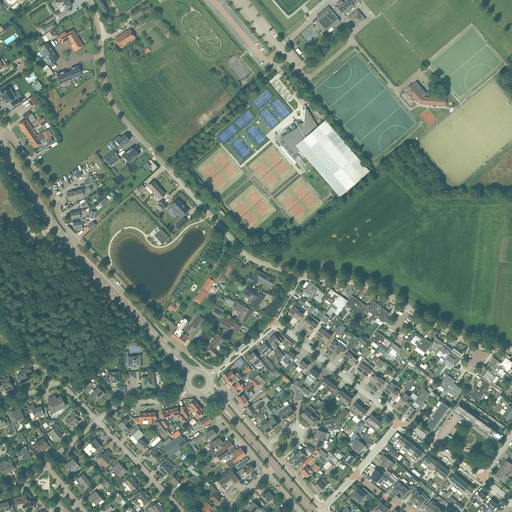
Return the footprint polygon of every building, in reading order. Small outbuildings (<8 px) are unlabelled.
[(61,10),(54,14),(55,16),(56,17),(57,19),(70,10),(69,8),(68,7),(71,5),(68,1),(67,1),(66,0),(56,0),(55,1),(61,10)] [(344,0),(345,1),(343,3),(341,0),(336,5),(338,7),(337,8),(336,6),(334,9),(338,14),(340,12),(343,12),(344,14),(354,6),(352,4),(354,2),(356,4),(360,0),(361,0),(363,1),(364,0),(344,0)] [(332,28),(340,21),(328,6),(317,15),(319,17),(314,21),(318,26),(317,26),(323,33),(331,26),(332,28)] [(366,19),(357,9),(347,18),(356,28),(366,19)] [(142,10),(131,15),(134,22),(145,18),(142,10)] [(43,25),(39,28),(43,34),(47,32),(44,27),(43,25)] [(136,38),(130,29),(114,39),(120,48),(136,38)] [(308,39),(310,42),(317,36),(314,33),(312,35),(310,33),(312,31),(310,29),(303,35),(307,40),(308,39)] [(65,32),(58,36),(62,43),(69,38),(71,37),(76,34),(73,30),(66,34),(65,32)] [(73,43),(71,45),(75,51),(83,46),(76,34),(71,37),(69,38),(73,43)] [(44,56),(53,51),(47,42),(39,48),(44,56)] [(44,56),(49,65),(58,59),(53,51),(44,56)] [(71,79),(82,75),(78,66),(71,69),(70,69),(71,71),(68,72),(69,75),(71,79)] [(64,71),(56,74),(60,84),(71,79),(69,75),(68,72),(65,73),(64,71)] [(427,94),(416,81),(413,84),(424,97),(427,94)] [(417,102),(419,101),(424,97),(413,84),(406,90),(417,102)] [(3,96),(2,96),(4,99),(6,102),(11,100),(12,102),(11,102),(13,106),(23,100),(21,97),(18,99),(11,86),(4,89),(4,91),(1,93),(3,96)] [(271,100),(279,109),(290,100),(282,91),(271,100)] [(32,96),(27,99),(33,107),(38,104),(32,96)] [(424,97),(419,101),(420,102),(419,103),(420,104),(445,106),(446,98),(424,97)] [(299,128),(285,136),(294,153),(299,150),(300,151),(312,164),(333,188),(329,191),(330,193),(331,194),(333,197),(335,198),(335,199),(339,195),(339,196),(369,171),(325,120),(324,121),(317,127),(307,109),(306,109),(305,109),(305,106),(304,111),(304,113),(303,123),(303,126),(298,125),(297,125),(298,126),(298,127),(299,128)] [(39,124),(33,129),(29,131),(32,134),(27,137),(30,142),(35,139),(34,137),(37,135),(34,131),(40,126),(41,127),(47,122),(49,120),(46,116),(37,122),(39,124)] [(18,124),(23,131),(30,125),(26,119),(18,124)] [(33,129),(30,125),(23,131),(27,137),(32,134),(29,131),(33,129)] [(48,130),(37,135),(34,137),(35,139),(30,142),(35,148),(41,143),(38,139),(41,138),(43,141),(45,139),(45,140),(51,137),(51,136),(52,135),(49,129),(48,130)] [(128,142),(129,141),(125,134),(120,138),(119,136),(114,140),(119,148),(120,147),(121,147),(125,144),(126,144),(128,142)] [(137,151),(134,147),(133,148),(132,147),(132,148),(129,150),(129,149),(126,152),(123,154),(129,162),(132,160),(138,155),(136,152),(137,151)] [(114,150),(104,158),(107,162),(112,159),(117,155),(114,150)] [(150,171),(156,165),(151,159),(144,165),(150,171)] [(84,182),(87,188),(67,193),(68,200),(72,199),(73,201),(84,198),(102,184),(95,174),(84,182)] [(148,186),(154,192),(159,188),(153,181),(148,186)] [(154,196),(155,194),(160,199),(165,194),(159,188),(154,192),(152,194),(154,196)] [(106,197),(99,203),(103,207),(106,203),(106,202),(109,200),(106,197)] [(84,199),(79,202),(83,208),(88,204),(84,199)] [(172,206),(170,208),(174,212),(176,210),(178,213),(181,216),(180,216),(182,217),(182,216),(188,210),(184,206),(183,204),(183,205),(177,199),(177,200),(171,206),(172,206)] [(162,200),(157,204),(163,210),(167,205),(162,200)] [(89,211),(89,208),(71,212),(72,219),(80,218),(80,219),(89,216),(89,211)] [(81,220),(72,222),(74,229),(78,229),(78,230),(82,229),(82,228),(82,224),(87,223),(87,222),(90,221),(90,220),(93,219),(95,212),(91,211),(89,217),(86,218),(86,219),(81,220)] [(184,217),(175,225),(178,229),(187,221),(184,217)] [(96,225),(93,222),(88,226),(91,230),(96,225)] [(161,229),(155,235),(162,243),(169,237),(161,229)] [(262,273),(256,269),(250,279),(248,277),(246,281),(253,284),(252,287),(254,288),(258,280),(271,287),(275,279),(270,276),(269,277),(263,274),(263,275),(261,274),(262,273)] [(310,282),(304,291),(312,297),(319,288),(316,287),(310,283),(311,282),(310,282)] [(210,299),(216,288),(213,286),(206,296),(210,299)] [(263,299),(264,296),(253,290),(246,286),(242,294),(249,298),(246,302),(251,304),(250,305),(257,308),(260,302),(259,301),(260,298),(263,299)] [(324,301),(323,300),(325,297),(326,295),(321,291),(321,290),(319,288),(312,297),(320,303),(321,302),(323,303),(324,301)] [(207,293),(202,289),(197,296),(196,296),(194,300),(199,304),(207,293)] [(325,297),(332,303),(330,305),(331,306),(339,295),(337,293),(336,294),(331,290),(331,289),(326,295),(325,297)] [(342,297),(339,295),(331,306),(332,307),(336,310),(334,312),(338,315),(338,314),(340,315),(342,311),(341,310),(345,304),(347,302),(341,297),(342,297)] [(347,302),(345,304),(351,308),(349,312),(351,313),(354,310),(360,301),(358,300),(352,295),(348,301),(347,302)] [(307,301),(307,300),(302,297),(298,302),(302,306),(305,303),(307,301)] [(363,303),(360,301),(354,310),(359,314),(356,318),(359,320),(367,310),(368,308),(362,304),(363,303)] [(367,310),(372,314),(367,321),(370,323),(373,319),(381,307),(379,305),(378,306),(373,302),(373,301),(368,308),(367,310)] [(234,308),(234,309),(238,311),(239,312),(236,318),(239,320),(240,321),(245,323),(248,317),(247,316),(249,313),(250,314),(251,315),(252,311),(248,309),(245,308),(241,305),(237,303),(234,308)] [(308,313),(313,306),(311,304),(309,306),(305,311),(308,313)] [(180,338),(178,341),(183,344),(188,336),(185,334),(187,332),(187,333),(192,326),(196,329),(202,318),(199,316),(203,309),(199,306),(184,330),(182,333),(179,337),(180,338)] [(289,312),(294,316),(299,310),(294,306),(289,312)] [(308,317),(303,323),(308,327),(313,321),(315,318),(312,316),(311,316),(310,315),(316,308),(313,306),(308,313),(310,315),(308,317)] [(381,307),(373,319),(375,321),(377,318),(383,322),(390,313),(389,313),(389,314),(383,310),(384,309),(381,307)] [(299,310),(294,316),(299,320),(304,314),(302,313),(303,311),(300,309),(299,310)] [(224,328),(229,331),(227,335),(233,338),(236,332),(235,331),(237,328),(239,330),(241,326),(224,317),(220,324),(225,327),(224,328)] [(171,336),(178,341),(180,338),(179,337),(182,333),(183,331),(182,330),(188,321),(184,318),(182,322),(180,321),(176,327),(177,328),(175,331),(174,331),(171,336)] [(308,327),(313,331),(318,325),(313,321),(308,327)] [(317,334),(322,338),(327,332),(329,329),(324,325),(322,328),(317,334)] [(197,338),(204,328),(201,326),(194,336),(197,338)] [(370,339),(379,346),(385,337),(382,335),(382,336),(376,332),(377,331),(376,331),(370,339)] [(332,336),(327,332),(322,338),(327,342),(332,336)] [(410,339),(408,341),(412,343),(417,347),(423,338),(421,336),(420,337),(414,333),(415,332),(412,335),(411,337),(410,339)] [(219,353),(218,352),(220,350),(219,347),(218,345),(223,339),(218,334),(217,335),(215,333),(213,335),(215,337),(209,343),(208,342),(204,347),(206,349),(206,350),(214,357),(219,353)] [(274,335),(268,340),(275,348),(281,343),(274,335)] [(387,339),(385,337),(379,346),(375,351),(373,353),(375,355),(376,354),(378,351),(384,355),(393,343),(392,344),(387,340),(387,339)] [(334,340),(332,343),(329,347),(334,351),(339,344),(337,342),(339,340),(336,338),(334,340)] [(423,338),(417,347),(420,349),(425,353),(428,349),(430,346),(431,345),(425,341),(426,340),(423,338)] [(430,346),(428,349),(431,352),(432,350),(437,354),(438,352),(438,353),(444,345),(445,344),(442,342),(441,343),(436,339),(436,338),(432,343),(431,345),(430,346)] [(271,347),(269,349),(265,343),(258,349),(265,356),(265,357),(266,357),(273,351),(271,347)] [(393,343),(384,355),(387,357),(389,359),(390,359),(390,358),(393,360),(394,358),(399,362),(402,358),(408,362),(410,361),(408,359),(400,353),(399,352),(401,349),(401,350),(395,346),(396,345),(393,343)] [(339,344),(334,351),(337,353),(339,355),(342,351),(344,348),(339,344)] [(437,354),(436,354),(440,357),(445,361),(446,359),(453,350),(450,348),(450,349),(444,345),(438,353),(438,352),(437,354)] [(284,355),(277,348),(274,351),(275,353),(276,353),(280,358),(284,355)] [(343,358),(348,362),(356,352),(351,348),(343,358)] [(365,355),(369,350),(366,348),(360,356),(356,352),(348,362),(353,366),(358,359),(360,361),(363,357),(365,355)] [(453,350),(446,359),(445,361),(436,372),(436,373),(437,372),(440,374),(443,369),(440,367),(443,363),(444,364),(445,363),(450,367),(450,368),(453,364),(456,366),(460,360),(458,360),(462,354),(459,352),(459,351),(454,348),(453,350)] [(402,350),(400,353),(408,359),(410,355),(406,352),(405,353),(402,350)] [(140,356),(128,357),(127,351),(122,352),(123,362),(128,361),(129,367),(140,366),(139,366),(138,356),(140,356)] [(290,351),(283,360),(289,365),(292,367),(294,365),(295,364),(292,362),(293,360),(294,360),(294,359),(296,356),(296,355),(294,353),(293,354),(290,351)] [(269,372),(272,369),(263,358),(260,360),(254,352),(248,358),(252,363),(252,362),(255,366),(257,365),(257,364),(261,361),(269,372)] [(265,356),(263,358),(272,369),(275,367),(269,360),(266,357),(265,357),(265,356)] [(360,365),(357,369),(362,373),(367,366),(369,363),(365,359),(363,357),(360,361),(362,363),(360,365)] [(499,362),(497,364),(508,372),(511,366),(511,362),(505,357),(505,358),(506,358),(502,364),(499,362)] [(24,361),(28,368),(21,371),(22,374),(17,376),(20,384),(28,381),(27,376),(28,376),(33,374),(30,367),(32,366),(28,359),(24,361)] [(304,371),(308,366),(302,361),(298,366),(302,369),(299,372),(301,374),(304,371)] [(504,377),(508,372),(497,364),(496,366),(495,365),(494,365),(492,368),(492,369),(493,370),(491,372),(494,374),(496,376),(502,380),(503,381),(505,378),(504,377)] [(367,366),(362,373),(367,377),(372,370),(367,366)] [(306,377),(313,383),(319,375),(319,374),(317,372),(316,372),(313,369),(306,377)] [(483,376),(481,378),(490,384),(493,386),(495,384),(492,382),(496,376),(494,374),(491,372),(488,370),(487,370),(488,370),(484,376),(483,376)] [(228,372),(222,375),(228,383),(233,379),(235,383),(239,380),(243,378),(240,373),(239,372),(235,375),(232,371),(229,373),(228,372)] [(108,383),(120,382),(119,372),(107,373),(108,373),(109,383),(108,383)] [(375,385),(381,377),(376,373),(371,380),(372,381),(372,382),(375,385)] [(382,375),(381,377),(375,385),(378,387),(379,386),(381,388),(387,379),(382,375)] [(447,375),(442,381),(439,386),(447,392),(454,383),(455,381),(447,375)] [(143,387),(155,386),(153,386),(152,376),(154,376),(142,377),(143,387)] [(9,378),(5,379),(2,380),(1,380),(0,377),(0,386),(3,385),(5,391),(13,388),(9,378)] [(326,378),(323,382),(321,384),(325,386),(323,389),(325,391),(331,383),(329,381),(330,379),(327,377),(326,378)] [(261,383),(255,378),(244,389),(247,392),(237,398),(241,405),(248,401),(246,398),(250,396),(248,393),(254,386),(256,388),(261,383)] [(406,388),(408,390),(415,382),(417,380),(414,378),(412,380),(410,383),(406,388)] [(480,381),(476,387),(484,393),(488,396),(491,392),(487,389),(490,384),(481,378),(480,380),(480,381)] [(92,384),(89,381),(83,387),(86,389),(92,384)] [(389,384),(387,387),(384,391),(389,395),(397,385),(392,381),(389,384)] [(231,387),(230,388),(232,391),(233,390),(236,394),(240,391),(241,390),(244,388),(239,382),(236,383),(235,384),(231,387)] [(331,383),(325,391),(323,393),(326,395),(327,393),(329,390),(332,393),(337,387),(338,385),(335,383),(333,384),(331,383)] [(454,383),(447,392),(456,398),(462,390),(456,386),(456,385),(454,383)] [(314,392),(315,393),(319,387),(316,385),(309,394),(312,395),(314,392)] [(397,385),(389,395),(394,398),(399,392),(402,389),(397,385)] [(478,401),(481,397),(484,393),(476,387),(475,386),(474,389),(470,395),(469,394),(469,395),(478,401)] [(90,395),(95,400),(101,395),(102,396),(105,394),(98,387),(90,395)] [(126,394),(125,387),(118,387),(118,395),(126,394)] [(418,398),(423,402),(429,393),(432,390),(429,387),(426,391),(424,389),(418,397),(418,398)] [(302,401),(303,394),(307,398),(308,397),(299,389),(298,400),(302,401)] [(338,405),(340,403),(347,395),(341,390),(337,396),(340,398),(336,403),(338,405)] [(402,407),(403,406),(410,396),(405,392),(398,402),(400,403),(399,405),(402,407)] [(352,399),(347,395),(340,403),(345,407),(345,408),(348,405),(352,399)] [(508,405),(509,405),(511,402),(505,398),(502,396),(502,397),(500,395),(498,398),(500,399),(503,401),(502,402),(507,406),(508,405)] [(50,403),(47,405),(52,414),(55,413),(55,411),(66,406),(61,397),(56,399),(55,396),(48,399),(50,403)] [(408,409),(415,400),(410,396),(403,406),(408,409)] [(250,406),(246,409),(250,415),(255,413),(256,412),(255,411),(259,409),(265,404),(270,400),(268,397),(266,398),(262,401),(256,406),(257,407),(256,407),(254,404),(251,405),(250,406)] [(194,400),(189,405),(194,411),(199,406),(194,400)] [(438,407),(447,414),(451,408),(442,401),(438,407)] [(352,408),(350,411),(353,413),(355,415),(362,406),(356,402),(354,404),(354,405),(352,408)] [(268,403),(260,410),(262,413),(263,413),(267,409),(269,412),(272,410),(272,409),(268,403)] [(454,411),(459,415),(464,407),(459,403),(454,411)] [(48,417),(44,406),(36,409),(34,404),(27,407),(29,413),(32,412),(34,418),(43,414),(45,417),(47,416),(48,417)] [(284,405),(282,406),(289,416),(295,412),(290,406),(288,404),(286,405),(284,405)] [(186,410),(185,411),(184,406),(180,407),(181,411),(183,414),(186,418),(190,415),(186,410)] [(199,416),(200,417),(205,412),(199,406),(194,411),(196,413),(195,414),(198,417),(199,416)] [(283,420),(289,416),(282,406),(282,407),(277,410),(275,407),(272,409),(275,414),(277,416),(279,414),(283,420)] [(307,409),(306,409),(302,415),(307,420),(314,411),(315,410),(310,406),(307,409)] [(367,411),(362,406),(355,415),(357,417),(360,420),(363,417),(367,411)] [(511,407),(510,406),(506,411),(503,409),(500,413),(503,415),(509,420),(511,415),(511,407)] [(438,407),(434,413),(443,419),(447,414),(438,407)] [(459,415),(463,418),(469,410),(464,407),(459,415)] [(12,423),(9,424),(13,433),(16,432),(14,426),(16,425),(15,422),(24,418),(20,408),(11,412),(13,416),(10,418),(12,423)] [(178,416),(179,416),(177,408),(169,409),(171,416),(172,419),(178,417),(178,416)] [(337,422),(347,410),(344,408),(340,413),(335,420),(337,421),(337,422)] [(171,416),(169,409),(161,411),(163,418),(171,416)] [(342,421),(349,412),(347,410),(337,422),(337,421),(339,428),(344,422),(342,421)] [(463,418),(468,421),(474,413),(469,410),(463,418)] [(78,416),(74,411),(69,414),(71,416),(65,421),(70,426),(71,425),(73,427),(79,422),(76,418),(78,416)] [(317,419),(317,418),(319,416),(314,411),(307,420),(314,426),(319,421),(317,419)] [(154,419),(156,419),(156,412),(147,413),(148,420),(148,422),(149,423),(154,423),(154,419)] [(143,424),(143,420),(148,420),(147,413),(139,413),(139,418),(132,418),(136,424),(143,424)] [(434,413),(430,419),(439,425),(443,419),(434,413)] [(468,421),(473,425),(478,417),(474,413),(468,421)] [(191,426),(186,418),(183,414),(179,417),(183,424),(187,421),(191,426)] [(370,427),(377,419),(371,414),(365,423),(370,427)] [(196,423),(201,429),(212,421),(208,416),(201,422),(200,420),(196,423)] [(268,422),(273,429),(278,425),(276,421),(274,418),(273,418),(272,416),(269,417),(271,420),(268,422)] [(473,425),(478,428),(483,420),(478,417),(473,425)] [(132,429),(127,423),(128,421),(125,418),(122,421),(123,421),(121,423),(121,422),(118,425),(125,432),(124,433),(126,436),(129,434),(131,432),(133,435),(135,432),(139,429),(139,428),(137,425),(132,429)] [(170,425),(165,419),(161,422),(166,428),(170,425)] [(267,432),(273,429),(266,419),(261,423),(267,432)] [(383,423),(377,419),(370,427),(378,433),(382,429),(379,427),(383,423)] [(430,419),(425,424),(434,431),(439,425),(430,419)] [(174,438),(166,428),(161,422),(160,420),(156,423),(164,433),(166,431),(173,439),(174,438)] [(362,422),(359,420),(356,425),(355,425),(351,430),(353,432),(354,433),(362,422)] [(478,428),(482,431),(488,423),(483,420),(478,428)] [(337,421),(325,424),(326,428),(329,427),(330,429),(334,428),(335,430),(339,428),(337,421)] [(364,424),(362,422),(354,433),(356,434),(364,424)] [(48,433),(50,436),(49,436),(52,439),(55,442),(60,437),(61,435),(62,436),(57,430),(60,428),(56,423),(53,425),(55,427),(48,433)] [(493,427),(488,423),(482,431),(487,435),(493,427)] [(487,435),(492,438),(497,430),(493,427),(487,435)] [(139,429),(135,432),(140,438),(144,435),(144,434),(139,429)] [(210,439),(216,435),(214,432),(215,431),(214,429),(212,429),(206,434),(208,437),(205,439),(207,442),(210,439)] [(326,432),(322,431),(318,430),(316,434),(315,437),(325,440),(326,437),(324,436),(326,432)] [(492,438),(497,442),(498,440),(502,434),(497,430),(492,438)] [(135,444),(142,451),(148,446),(140,438),(135,432),(133,435),(132,436),(138,442),(135,444)] [(356,434),(354,433),(353,432),(349,436),(357,443),(355,445),(354,444),(351,447),(358,453),(359,451),(360,452),(365,446),(358,440),(360,437),(356,434)] [(366,432),(365,435),(364,435),(362,438),(369,444),(372,440),(368,437),(370,435),(366,432)] [(21,433),(16,436),(20,442),(25,439),(21,433)] [(163,448),(170,457),(188,443),(181,434),(174,439),(163,448)] [(203,437),(201,434),(194,439),(196,442),(203,437)] [(159,436),(151,443),(153,446),(161,439),(159,436)] [(398,443),(403,446),(408,441),(403,436),(400,440),(398,438),(394,443),(396,445),(398,443)] [(211,450),(204,455),(207,458),(209,457),(221,448),(219,446),(221,445),(223,443),(223,442),(222,440),(221,440),(219,437),(215,440),(212,442),(209,445),(211,447),(210,448),(211,450)] [(313,444),(321,447),(323,447),(324,443),(325,440),(315,437),(314,439),(313,444)] [(92,454),(102,445),(101,444),(101,445),(97,441),(97,440),(95,438),(85,447),(86,447),(92,453),(92,454)] [(44,439),(34,445),(35,448),(38,452),(44,448),(45,449),(49,447),(47,444),(46,442),(44,439)] [(162,442),(160,440),(148,452),(150,454),(149,454),(146,457),(146,458),(147,458),(149,460),(149,461),(150,461),(151,460),(154,463),(153,463),(154,463),(155,464),(158,462),(157,460),(156,459),(159,457),(158,456),(158,457),(155,453),(158,451),(156,449),(162,442)] [(413,444),(408,441),(403,446),(401,449),(406,453),(408,450),(413,444)] [(228,456),(233,453),(236,450),(234,447),(234,446),(233,444),(232,445),(230,442),(214,453),(220,460),(227,455),(228,456),(228,455),(228,456)] [(418,448),(413,444),(408,450),(413,454),(418,448)] [(21,449),(15,452),(17,457),(23,453),(26,460),(31,457),(25,446),(20,448),(21,449)] [(333,455),(335,457),(335,456),(336,457),(341,461),(344,459),(350,464),(355,458),(353,456),(354,456),(353,455),(352,456),(349,453),(347,451),(343,455),(340,452),(341,452),(334,446),(333,455)] [(238,449),(236,450),(233,453),(228,456),(232,461),(226,464),(230,469),(235,465),(234,463),(245,455),(240,448),(239,449),(238,449)] [(394,457),(397,453),(391,448),(388,452),(394,457)] [(423,453),(418,448),(413,454),(411,457),(416,461),(423,453)] [(105,452),(102,449),(94,457),(97,460),(98,459),(104,466),(111,460),(108,457),(111,454),(107,450),(105,452)] [(327,454),(321,449),(319,452),(328,460),(331,457),(327,454)] [(297,465),(304,459),(305,459),(306,457),(306,456),(304,454),(303,454),(300,450),(293,457),(295,459),(293,461),(297,465)] [(316,456),(314,454),(306,461),(309,464),(314,459),(313,458),(316,456)] [(383,455),(381,457),(384,460),(381,463),(385,466),(386,467),(388,469),(388,468),(390,470),(395,464),(391,461),(387,458),(383,455)] [(424,461),(422,463),(427,467),(429,465),(434,459),(428,455),(427,456),(425,459),(424,461)] [(68,472),(71,470),(73,472),(73,473),(80,468),(72,458),(72,459),(69,461),(70,463),(69,463),(68,462),(66,464),(66,463),(65,463),(66,464),(63,466),(68,472)] [(13,469),(14,469),(10,459),(0,462),(0,468),(2,474),(5,472),(6,473),(14,470),(13,469)] [(434,469),(438,463),(434,459),(429,465),(427,467),(432,471),(434,469)] [(511,465),(511,464),(510,463),(506,460),(503,465),(511,472),(511,471),(511,468),(511,467),(511,465)] [(170,463),(167,461),(159,469),(165,475),(168,472),(171,475),(174,471),(180,466),(178,463),(174,466),(171,463),(170,463)] [(235,465),(238,469),(245,464),(243,461),(235,465)] [(404,465),(406,467),(411,471),(412,470),(409,467),(410,466),(408,465),(410,463),(407,461),(404,465)] [(126,471),(118,463),(112,469),(120,477),(126,471)] [(438,473),(443,467),(438,463),(434,469),(438,473)] [(93,467),(90,464),(84,469),(87,472),(93,467)] [(247,466),(246,465),(237,471),(240,475),(242,478),(243,478),(247,475),(247,474),(254,469),(254,468),(253,466),(252,466),(250,464),(247,466)] [(309,469),(306,467),(302,471),(307,477),(313,472),(312,472),(318,466),(316,464),(309,469)] [(499,470),(508,477),(511,472),(503,465),(499,470)] [(443,477),(445,475),(448,471),(443,467),(438,473),(443,477)] [(237,475),(232,468),(216,481),(220,486),(227,481),(227,482),(231,480),(234,484),(240,479),(237,475)] [(373,474),(371,476),(371,477),(376,482),(380,477),(385,481),(386,482),(388,480),(392,484),(393,483),(395,481),(390,477),(385,473),(381,470),(379,472),(376,469),(373,472),(373,473),(374,473),(373,474)] [(495,475),(500,479),(503,481),(507,477),(508,477),(499,470),(495,475)] [(176,475),(171,479),(177,485),(181,481),(178,477),(181,475),(179,473),(176,475)] [(454,473),(451,477),(449,479),(454,483),(459,477),(454,473)] [(77,483),(83,490),(91,484),(83,474),(74,481),(76,484),(77,483)] [(189,479),(193,483),(198,478),(194,474),(189,479)] [(134,479),(131,476),(124,482),(132,490),(137,485),(132,480),(134,479)] [(326,476),(323,479),(320,481),(315,486),(320,492),(328,484),(325,481),(329,478),(326,476)] [(399,477),(393,484),(396,486),(392,491),(397,495),(404,487),(406,484),(401,480),(402,480),(399,477)] [(458,489),(464,481),(459,477),(454,483),(452,486),(457,490),(458,489)] [(105,479),(100,483),(104,487),(106,485),(107,487),(109,485),(108,484),(109,483),(106,479),(105,479)] [(469,485),(464,481),(458,489),(463,493),(464,491),(469,485)] [(377,485),(387,492),(389,488),(379,482),(377,485)] [(469,485),(464,491),(469,495),(474,489),(469,485)] [(363,487),(364,488),(361,491),(358,488),(356,490),(351,495),(354,497),(360,503),(365,498),(372,500),(371,501),(372,501),(375,497),(363,487)] [(404,487),(397,495),(401,499),(405,494),(408,497),(411,493),(412,491),(407,487),(406,488),(404,487)] [(412,491),(411,493),(413,495),(409,499),(414,503),(421,495),(423,492),(419,489),(418,490),(415,487),(412,491)] [(143,492),(141,490),(134,496),(138,500),(140,498),(143,502),(143,503),(144,505),(149,501),(147,499),(150,496),(145,491),(143,492)] [(446,493),(443,497),(446,499),(449,495),(452,491),(449,490),(446,493)] [(95,491),(89,496),(96,505),(102,499),(95,491)] [(270,499),(271,500),(274,497),(268,491),(266,494),(264,493),(259,498),(263,502),(266,499),(268,501),(270,499)] [(216,504),(221,499),(213,492),(208,497),(216,504)] [(470,500),(466,506),(468,508),(473,502),(474,503),(476,502),(479,505),(487,497),(481,492),(476,496),(474,494),(471,498),(469,499),(470,500)] [(26,495),(13,498),(15,504),(21,503),(23,509),(28,507),(29,508),(30,510),(28,511),(33,511),(37,509),(33,505),(31,506),(30,500),(28,501),(26,495)] [(116,498),(120,503),(120,502),(122,506),(126,503),(119,495),(115,498),(116,498)] [(426,499),(421,495),(414,503),(419,507),(423,503),(425,505),(430,499),(427,497),(426,499)] [(483,504),(480,508),(479,509),(476,511),(485,511),(489,508),(492,511),(493,510),(498,505),(492,499),(486,506),(483,504)] [(0,511),(3,511),(10,509),(8,501),(2,503),(1,502),(0,501),(0,511)] [(152,503),(150,505),(150,506),(147,509),(150,511),(154,511),(156,511),(160,511),(163,509),(160,506),(162,505),(158,501),(154,505),(152,503)] [(204,511),(208,511),(212,508),(206,502),(204,504),(205,505),(201,509),(204,511)] [(257,511),(258,511),(261,509),(254,502),(248,507),(252,511),(257,511)] [(429,511),(435,505),(431,502),(425,509),(429,511)] [(196,511),(198,511),(200,510),(195,503),(192,506),(196,511)] [(372,511),(374,511),(375,511),(379,511),(385,506),(380,503),(377,507),(374,505),(370,510),(372,511)]
